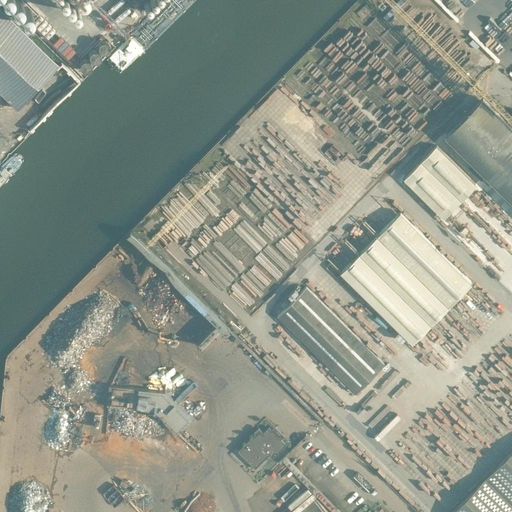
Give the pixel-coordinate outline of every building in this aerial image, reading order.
[(4,0),(12,8),(24,20),(32,12),(27,0),(4,0)] [(0,10),(0,88),(17,105),(56,66),(0,10)] [(473,160),(468,165),(481,178),(486,173),(511,198),(511,113),(506,119),(482,96),(445,133),(473,160)] [(475,181),(436,143),(404,176),(443,214),(475,181)] [(412,340),(472,280),(398,207),(339,267),(412,340)] [(301,230),(297,235),(305,243),(310,238),(301,230)] [(277,313),(355,390),(389,357),(311,279),(277,313)] [(195,386),(198,383),(189,374),(186,377),(195,386)] [(135,444),(169,411),(161,404),(128,436),(135,444)] [(258,434),(255,431),(238,448),(255,466),(269,452),(272,456),(286,442),(269,424),(258,434)] [(455,511),(511,511),(511,447),(452,509),(455,511)] [(223,511),(235,501),(198,462),(161,497),(175,511),(223,511)]
